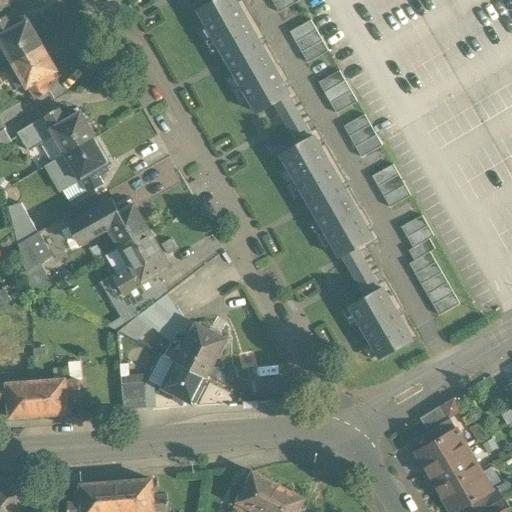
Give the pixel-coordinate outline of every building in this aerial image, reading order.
[(216,0),(215,1),(198,11),(213,37),(245,19),(234,0),(216,0)] [(297,0),(277,0),(272,3),(278,14),(299,2),(297,0)] [(5,16),(0,19),(0,35),(12,29),(9,23),(5,16)] [(18,18),(9,23),(12,29),(0,35),(0,43),(11,63),(41,45),(26,20),(22,23),(18,18)] [(245,19),(213,37),(242,87),(274,69),(245,19)] [(310,21),(289,33),(295,43),(316,31),(310,21)] [(316,31),(295,43),(301,54),(322,42),(316,31)] [(322,42),(301,54),(307,64),(328,52),(322,42)] [(41,45),(11,63),(25,86),(27,88),(29,87),(42,79),(45,84),(55,78),(52,74),(56,71),(41,45)] [(289,95),(274,69),(242,87),(257,113),(274,104),(287,96),(289,95)] [(339,72),(318,83),(324,94),(345,82),(339,72)] [(42,79),(29,87),(31,91),(35,99),(49,91),(45,84),(42,79)] [(345,82),(324,94),(330,104),(351,92),(345,82)] [(25,86),(10,95),(18,108),(24,105),(19,98),(31,91),(29,87),(27,88),(25,86)] [(351,92),(330,104),(336,114),(356,103),(351,92)] [(287,96),(274,104),(284,121),(297,114),(287,96)] [(59,110),(45,118),(52,130),(65,122),(63,117),(59,110)] [(76,116),(73,111),(63,117),(65,122),(52,130),(50,131),(54,137),(65,156),(94,138),(80,113),(76,116)] [(364,115),(343,127),(349,138),(370,126),(364,115)] [(45,118),(18,134),(29,151),(40,145),(54,137),(50,131),(52,130),(45,118)] [(311,138),(301,120),(288,128),(298,145),(311,138)] [(370,126),(349,138),(355,148),(376,136),(370,126)] [(0,131),(0,153),(11,147),(3,133),(2,131),(0,131)] [(376,136),(355,148),(361,158),(382,146),(376,136)] [(54,137),(40,145),(51,163),(65,156),(54,137)] [(298,145),(281,155),(296,181),(328,163),(313,137),(311,138),(298,145)] [(94,138),(65,156),(79,181),(81,180),(95,172),(98,177),(108,171),(105,166),(109,163),(94,138)] [(51,163),(44,168),(59,192),(79,181),(65,156),(51,163)] [(356,213),(328,163),(296,181),(325,232),(356,213)] [(392,165),(372,177),(377,188),(398,176),(392,165)] [(98,177),(95,172),(81,180),(88,192),(102,184),(98,177)] [(398,176),(377,188),(383,198),(404,186),(398,176)] [(404,186),(383,198),(389,208),(410,197),(404,186)] [(126,202),(116,208),(111,200),(86,215),(87,216),(70,226),(81,244),(108,229),(118,247),(147,230),(133,204),(128,207),(126,202)] [(356,213),(325,232),(340,258),(342,257),(356,249),(372,240),(356,213)] [(421,216),(401,228),(407,239),(427,227),(421,216)] [(427,227),(407,239),(412,249),(429,240),(433,237),(427,227)] [(147,230),(118,247),(131,270),(133,272),(162,255),(147,230)] [(38,233),(17,245),(24,273),(40,264),(52,258),(38,233)] [(412,249),(408,252),(414,262),(429,253),(434,250),(429,240),(412,249)] [(96,244),(89,249),(95,260),(102,256),(96,244)] [(356,249),(342,257),(351,274),(366,266),(356,249)] [(414,262),(408,265),(414,275),(435,263),(429,253),(414,262)] [(162,255),(133,272),(131,270),(116,279),(114,276),(104,281),(118,306),(159,283),(155,276),(169,268),(162,255)] [(435,263),(414,275),(420,286),(441,274),(435,263)] [(40,264),(24,273),(29,291),(36,295),(51,286),(40,264)] [(370,273),(355,281),(365,298),(380,290),(370,273)] [(441,274),(420,286),(426,296),(447,284),(441,274)] [(118,306),(115,309),(125,327),(138,317),(166,296),(159,283),(118,306)] [(447,284),(426,296),(432,306),(453,294),(447,284)] [(411,341),(382,289),(380,290),(365,298),(350,307),(379,359),(411,341)] [(453,294),(432,306),(438,317),(459,305),(453,294)] [(185,321),(168,295),(166,296),(138,317),(148,325),(170,344),(172,345),(178,334),(185,321)] [(138,317),(125,327),(117,333),(136,343),(148,325),(138,317)] [(226,341),(196,325),(189,338),(219,354),(226,341)] [(136,343),(117,333),(124,413),(150,411),(148,385),(133,386),(132,365),(141,346),(136,343)] [(188,340),(178,334),(172,345),(170,344),(163,357),(176,364),(188,340)] [(219,354),(189,338),(188,340),(176,364),(205,379),(219,354)] [(46,345),(14,348),(15,362),(47,360),(46,345)] [(154,358),(143,377),(158,385),(161,379),(155,376),(163,362),(154,358)] [(59,364),(61,380),(63,380),(64,383),(71,382),(69,363),(59,364)] [(205,379),(176,364),(162,390),(173,396),(170,401),(182,407),(185,402),(192,406),(205,379)] [(0,369),(0,387),(7,387),(6,385),(13,384),(12,378),(8,378),(7,369),(0,369)] [(13,384),(6,385),(7,387),(8,403),(2,404),(3,415),(9,415),(9,419),(66,415),(66,410),(72,410),(71,398),(65,399),(64,383),(63,380),(61,380),(13,384)] [(71,382),(64,383),(65,399),(71,398),(79,398),(78,381),(71,382)] [(440,407),(419,419),(427,432),(448,420),(440,407)] [(448,420),(427,432),(433,443),(456,430),(450,420),(448,420)] [(433,443),(416,453),(428,474),(468,451),(456,430),(433,443)] [(468,451),(428,474),(440,494),(480,471),(468,451)] [(480,471),(440,494),(450,511),(456,511),(469,504),(492,491),(491,490),(480,471)] [(261,477),(252,473),(249,479),(243,475),(238,485),(244,488),(237,503),(243,506),(254,511),(264,511),(278,486),(261,478),(261,477)] [(140,481),(115,483),(117,511),(152,511),(151,497),(157,497),(156,485),(151,485),(150,480),(140,481)] [(117,511),(115,483),(90,485),(90,484),(80,485),(81,490),(75,490),(75,502),(81,502),(82,511),(117,511)] [(294,495),(278,486),(264,511),(303,511),(305,508),(300,505),(303,499),(294,495)] [(492,491),(469,504),(473,511),(479,511),(503,498),(497,487),(491,490),(492,491)] [(4,492),(0,492),(0,511),(16,511),(16,508),(22,508),(21,497),(15,497),(14,491),(4,491),(4,492)] [(157,497),(151,497),(152,511),(163,511),(166,511),(165,496),(157,497)] [(503,498),(479,511),(503,511),(504,511),(503,511),(505,511),(510,509),(503,498)] [(75,502),(67,503),(67,511),(82,511),(81,502),(75,502)] [(240,511),(243,506),(237,503),(231,511),(240,511)]
